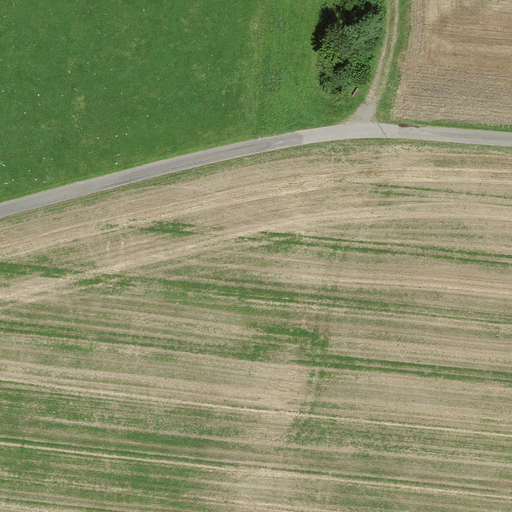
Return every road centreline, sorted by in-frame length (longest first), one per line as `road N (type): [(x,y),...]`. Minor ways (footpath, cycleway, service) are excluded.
road 1 (track): [(0,210),(348,122),(511,131)]
road 2 (track): [(348,122),(380,53),(383,0)]
